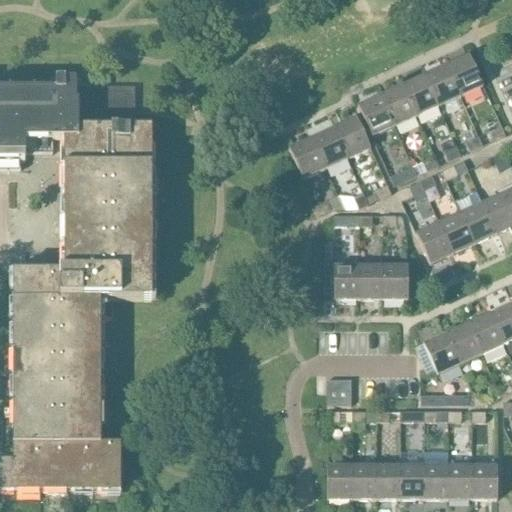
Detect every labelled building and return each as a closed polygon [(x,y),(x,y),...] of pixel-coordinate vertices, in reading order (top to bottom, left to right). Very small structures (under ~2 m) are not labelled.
[(459,101),(482,90),(468,59),(445,70),(459,101)] [(459,101),(445,70),(423,80),(437,111),(459,101)] [(437,111),(423,80),(401,89),(416,121),(437,111)] [(0,174),(6,174),(6,175),(8,175),(8,174),(19,174),(19,166),(19,164),(20,164),(24,164),(24,160),(24,158),(25,158),(51,158),(51,138),(51,133),(61,133),(63,133),(63,137),(63,143),(64,144),(63,158),(63,170),(63,252),(57,256),(63,270),(63,275),(27,275),(18,275),(18,285),(12,285),(12,304),(18,304),(18,314),(12,314),(12,330),(18,330),(18,340),(12,341),(12,357),(18,357),(18,367),(12,367),(12,383),(18,383),(18,393),(12,393),(12,410),(18,410),(18,420),(12,420),(12,447),(12,464),(0,463),(0,494),(17,495),(29,495),(29,489),(39,489),(39,495),(55,495),(55,489),(65,489),(65,495),(81,495),(81,489),(91,489),(91,495),(108,495),(108,489),(119,489),(119,447),(107,447),(100,447),(100,441),(100,437),(100,419),(94,419),(94,409),(100,409),(100,392),(94,392),(94,382),(100,382),(100,366),(94,366),(94,356),(100,356),(100,340),(94,340),(94,330),(100,330),(100,313),(94,313),(94,303),(108,303),(111,303),(145,303),(145,293),(151,293),(151,276),(145,276),(145,266),(151,266),(151,250),(145,250),(145,240),(151,240),(151,224),(145,224),(145,214),(151,214),(151,197),(145,197),(145,188),(151,187),(151,171),(145,171),(145,161),(151,161),(151,145),(151,131),(133,131),(133,115),(133,106),(133,90),(75,90),(75,85),(73,85),(66,85),(64,85),(64,84),(55,84),(55,94),(0,93),(0,174)] [(379,99),(394,131),(416,121),(401,89),(379,99)] [(357,110),(371,141),(394,131),(379,99),(357,110)] [(370,153),(355,121),(333,132),(347,163),(370,153)] [(488,135),(492,144),(505,139),(500,129),(488,135)] [(347,163),(333,132),(311,142),(325,173),(347,163)] [(465,145),(469,155),(482,149),(477,140),(465,145)] [(288,152),(302,184),(325,173),(311,142),(288,152)] [(443,155),(447,165),(460,159),(455,150),(443,155)] [(421,165),(426,175),(438,169),(434,160),(421,165)] [(457,178),(453,169),(440,175),(445,184),(457,178)] [(399,176),(404,185),(416,179),(412,170),(399,176)] [(418,185),(422,194),(435,189),(431,179),(418,185)] [(390,198),(386,188),(374,194),(375,197),(378,203),(390,198)] [(396,195),(400,205),(412,199),(408,190),(396,195)] [(511,229),(511,193),(482,207),(496,237),(511,229)] [(352,200),(358,212),(367,208),(362,196),(352,200)] [(314,210),(318,220),(331,214),(326,204),(314,210)] [(496,237),(482,207),(460,217),(474,247),(496,237)] [(474,247),(460,217),(438,227),(452,257),(474,247)] [(332,219),(333,230),(346,230),(346,219),(332,219)] [(358,219),(358,230),(372,230),(372,219),(358,219)] [(395,219),(382,219),(382,230),(396,230),(395,225),(395,219)] [(415,237),(429,268),(452,257),(438,227),(415,237)] [(382,269),(382,303),(407,303),(407,268),(382,269)] [(333,269),(333,270),(333,303),(358,303),(358,269),(333,269)] [(382,303),(382,269),(358,269),(358,303),(382,303)] [(511,344),(511,311),(510,308),(489,318),(503,349),(511,344)] [(503,349),(489,318),(467,328),(481,359),(503,349)] [(481,359),(467,328),(445,338),(459,369),(481,359)] [(459,369),(445,338),(422,348),(436,379),(459,369)] [(511,383),(495,391),(500,400),(511,394),(511,383)] [(325,384),(325,409),(350,409),(350,384),(325,384)] [(445,399),(446,409),(459,409),(459,398),(445,399)] [(473,399),(473,409),(487,409),(486,399),(473,399)] [(511,405),(502,406),(502,419),(511,419),(511,405)] [(326,415),(326,426),(339,426),(339,415),(326,415)] [(351,415),(351,426),(365,426),(365,415),(351,415)] [(375,415),(375,426),(389,426),(389,415),(375,415)] [(413,415),(399,415),(399,426),(413,426),(413,415)] [(437,426),(436,415),(423,415),(423,426),(437,426)] [(447,426),(461,426),(461,415),(447,415),(447,426)] [(471,415),(471,418),(471,426),(485,426),(485,415),(471,415)] [(351,503),(351,468),(326,468),(326,503),(351,503)] [(375,503),(375,468),(351,468),(351,503),(375,503)] [(399,503),(399,468),(375,468),(375,503),(399,503)] [(399,468),(399,503),(423,503),(423,468),(399,468)] [(447,503),(447,468),(423,468),(423,503),(447,503)] [(447,468),(447,503),(471,503),(471,468),(447,468)] [(496,503),(496,468),(471,468),(471,503),(496,503)]
